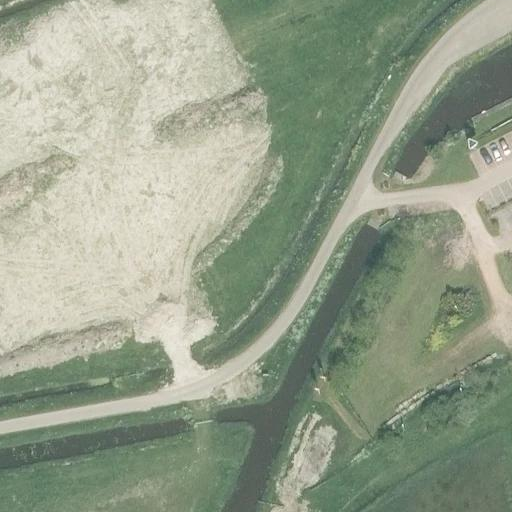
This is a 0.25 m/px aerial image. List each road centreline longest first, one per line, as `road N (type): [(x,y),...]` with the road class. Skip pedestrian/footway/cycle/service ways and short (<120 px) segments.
road 1 (unclassified): [(349,203),(286,320),(224,374),(152,401),(0,428)]
road 2 (unclassified): [(349,203),(425,66),(500,0)]
road 3 (track): [(461,191),(511,344)]
